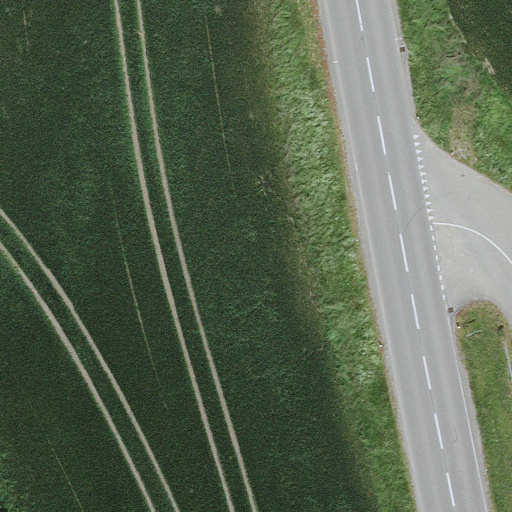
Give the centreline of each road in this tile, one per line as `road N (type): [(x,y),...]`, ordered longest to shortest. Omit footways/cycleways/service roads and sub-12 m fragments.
road 1 (secondary): [(399,229),(458,511)]
road 2 (secondary): [(357,0),(399,229)]
road 3 (unclassified): [(399,229),(471,230),(511,259)]
